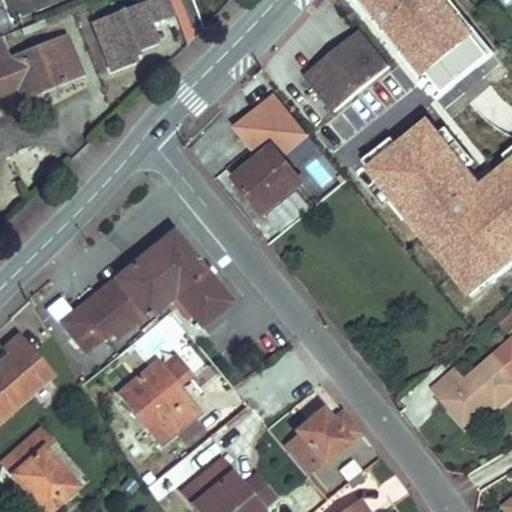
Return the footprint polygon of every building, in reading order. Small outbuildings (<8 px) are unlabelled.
[(171,15),(164,0),(153,0),(93,24),(111,71),(135,61),(132,52),(156,42),(149,23),(171,15)] [(170,0),(164,0),(171,15),(175,13),(170,0)] [(384,0),(368,0),(364,3),(387,29),(400,18),(384,0)] [(436,15),(445,7),(438,0),(435,0),(414,19),(416,22),(431,9),(436,15)] [(468,34),(445,7),(436,15),(431,9),(416,22),(414,19),(395,35),(427,71),(468,34)] [(309,79),(364,34),(362,32),(307,77),(309,79)] [(364,34),(309,79),(336,112),(347,103),(372,133),(360,142),(396,186),(416,169),(427,183),(462,155),(438,126),(426,135),(417,124),(428,114),(364,34)] [(81,75),(66,37),(9,60),(0,38),(0,94),(19,87),(23,98),(81,75)] [(479,143),(511,180),(511,74),(498,58),(466,85),(500,125),(479,143)] [(282,158),(309,136),(277,96),(244,124),(243,134),(262,158),(235,179),(265,215),(304,183),(282,158)] [(347,103),(336,112),(360,142),(372,133),(347,103)] [(335,115),(312,135),(337,163),(360,144),(335,115)] [(416,169),(396,186),(407,199),(427,183),(416,169)] [(147,319),(169,300),(174,296),(192,317),(201,328),(231,303),(217,286),(205,295),(193,281),(205,271),(177,237),(169,236),(61,323),(86,353),(112,331),(117,338),(144,316),(147,319)] [(205,271),(210,278),(216,273),(211,267),(205,271)] [(217,286),(210,278),(205,271),(193,281),(205,295),(217,286)] [(174,296),(169,300),(186,321),(192,317),(174,296)] [(508,330),(511,326),(511,313),(507,307),(496,317),(508,330)] [(0,420),(52,375),(19,337),(5,350),(11,356),(0,365),(0,420)] [(511,340),(465,381),(455,370),(433,389),(465,426),(491,403),(496,409),(511,394),(511,340)] [(163,365),(181,386),(194,375),(176,354),(163,365)] [(203,413),(181,386),(163,365),(158,360),(117,395),(161,448),(203,413)] [(322,464),(360,433),(342,412),(332,421),(323,410),(296,432),(322,464)] [(2,464),(13,477),(15,475),(26,488),(25,490),(44,511),(49,511),(78,488),(45,450),(53,443),(41,430),(2,464)] [(262,511),(264,511),(262,509),(243,487),(221,460),(182,493),(197,511),(262,511)] [(180,484),(192,474),(181,462),(169,472),(180,484)] [(361,473),(347,484),(351,489),(365,478),(361,473)] [(15,475),(13,477),(25,490),(26,488),(15,475)] [(257,476),(243,487),(262,509),(275,498),(257,476)] [(366,511),(358,501),(341,511),(366,511)]
